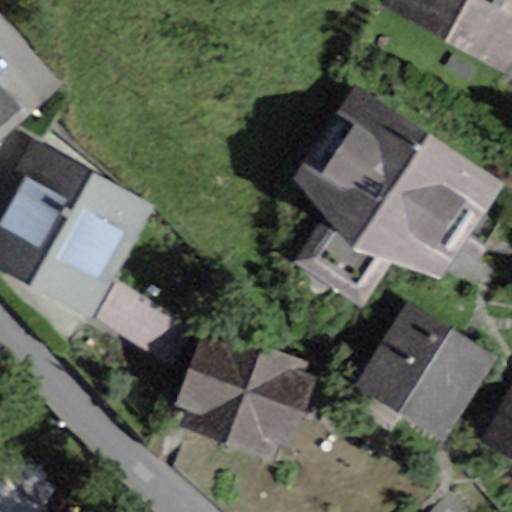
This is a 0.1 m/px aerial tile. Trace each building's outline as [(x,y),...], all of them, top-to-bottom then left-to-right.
[(511,0),(407,0),(499,51),(511,26),(511,0)] [(0,114),(37,81),(0,40),(0,114)] [(441,219),(484,248),(511,205),(511,204),(356,99),(305,176),(321,187),(318,192),(343,209),(311,257),(358,289),(390,240),(416,257),(441,219)] [(30,160),(40,142),(10,124),(0,144),(0,198),(2,200),(0,202),(0,245),(92,297),(135,218),(30,160)] [(118,280),(97,314),(167,358),(186,329),(118,280)] [(372,378),(440,420),(462,385),(448,377),(463,353),(410,318),(372,378)] [(189,416),(270,446),(298,369),(219,339),(189,416)] [(490,431),(511,442),(511,391),(511,392),(490,431)] [(477,511),(452,488),(428,511),(477,511)]
